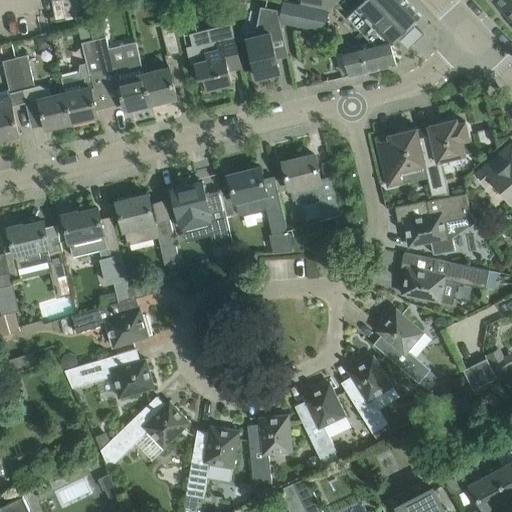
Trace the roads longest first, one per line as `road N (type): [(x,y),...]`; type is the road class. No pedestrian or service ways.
road 1 (residential): [(336,286),(219,292),(185,318),(181,340),(195,380),(242,395),(283,387),(326,359),(337,314)]
road 2 (residential): [(0,187),(350,103)]
road 3 (residential): [(336,286),(363,280),(373,267),(378,231),(350,103)]
road 4 (residential): [(350,103),(418,89),(475,39)]
